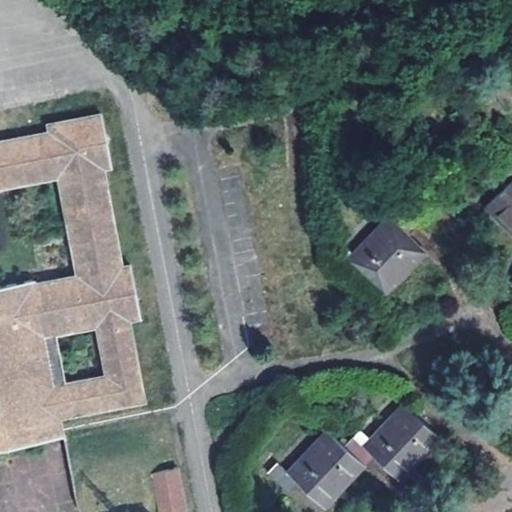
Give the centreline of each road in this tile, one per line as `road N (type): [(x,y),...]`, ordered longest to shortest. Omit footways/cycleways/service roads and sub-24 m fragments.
road 1 (unclassified): [(0,2),(128,96),(192,400)]
road 2 (residential): [(511,361),(494,328),(467,319),(192,400)]
